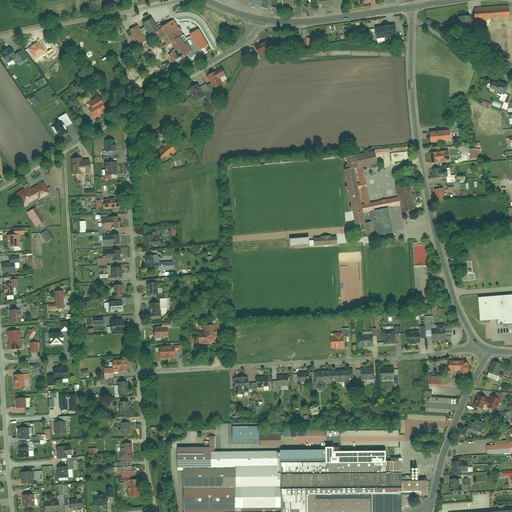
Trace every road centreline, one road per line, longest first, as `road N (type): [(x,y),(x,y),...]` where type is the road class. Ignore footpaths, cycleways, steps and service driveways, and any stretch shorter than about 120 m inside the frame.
road 1 (residential): [(477,343),(413,357),(139,372)]
road 2 (residential): [(411,22),(414,122),(428,206),(458,310),(477,343)]
road 3 (residential): [(139,372),(122,115)]
road 4 (unclassified): [(0,36),(184,0)]
road 5 (residential): [(0,336),(13,511)]
road 6 (residential): [(489,350),(425,511)]
road 7 (residential): [(122,115),(235,49),(256,19)]
road 8 (residential): [(0,188),(122,115)]
road 9 (residential): [(139,372),(156,511)]
road 10 (tertiary): [(256,19),(308,22),(390,10)]
road 11 (unknown): [(200,154),(248,56),(244,41)]
